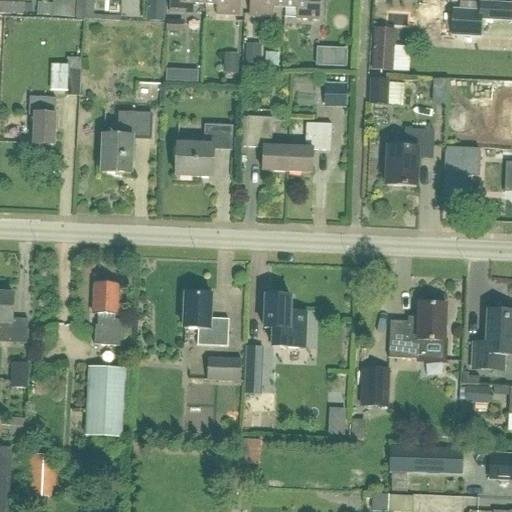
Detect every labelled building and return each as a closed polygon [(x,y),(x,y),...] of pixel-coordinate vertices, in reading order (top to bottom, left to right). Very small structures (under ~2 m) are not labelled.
[(0,0),(0,16),(13,17),(13,0),(0,0)] [(77,0),(76,22),(92,23),(93,0),(77,0)] [(163,0),(147,0),(146,23),(163,24),(163,0)] [(205,6),(205,0),(169,0),(169,14),(193,15),(194,6),(205,6)] [(205,0),(205,6),(216,7),(216,16),(240,18),(240,0),(205,0)] [(285,10),(285,0),(249,0),(249,18),(273,19),(273,10),(285,10)] [(285,0),(285,10),(296,11),(296,20),(320,21),(320,0),(285,0)] [(54,2),(53,18),(74,19),(74,3),(54,2)] [(37,17),(52,18),(52,6),(38,5),(37,17)] [(458,13),(479,15),(479,6),(459,5),(458,13)] [(452,13),(450,38),(478,40),(479,22),(501,23),(511,23),(511,7),(501,7),(479,6),(479,15),(458,13),(452,13)] [(183,24),(165,23),(165,33),(182,34),(183,24)] [(375,31),(372,72),(392,73),(395,33),(375,31)] [(261,50),(248,49),(247,65),(261,65),(261,50)] [(329,50),(329,68),(346,68),(347,50),(329,50)] [(226,59),(226,74),(239,75),(239,60),(226,59)] [(79,98),(81,61),(68,60),(66,98),(79,98)] [(48,65),(48,90),(63,90),(63,65),(48,65)] [(165,71),(165,84),(183,85),(184,72),(165,71)] [(387,107),(388,83),(371,82),(370,106),(387,107)] [(345,110),(346,86),(325,85),(324,109),(345,110)] [(55,148),(56,118),(54,118),(55,101),(30,100),(29,117),(34,117),(32,146),(55,148)] [(151,142),(153,116),(118,115),(117,137),(103,137),(101,175),(132,176),(133,141),(151,142)] [(287,174),(288,150),(272,150),(273,120),(248,119),(247,150),(263,151),(262,174),(287,174)] [(288,150),(287,174),(312,175),(313,152),(331,153),(332,127),(306,126),(305,151),(288,150)] [(232,153),(233,128),(205,127),(204,147),(178,146),(176,178),(213,180),(214,152),(232,153)] [(433,160),(434,134),(408,132),(407,150),(388,149),(386,188),(417,190),(418,159),(433,160)] [(445,153),(443,177),(479,179),(480,155),(445,153)] [(117,319),(119,290),(95,289),(93,318),(98,319),(97,331),(96,331),(95,347),(123,349),(125,323),(114,322),(114,319),(117,319)] [(285,299),(285,298),(282,295),(273,294),(270,297),(270,299),(265,298),(264,331),(272,331),(272,349),(304,351),(306,316),(290,315),(291,300),(285,299)] [(0,344),(27,346),(28,321),(12,321),(13,297),(0,296),(0,325),(0,326),(0,327),(0,344)] [(228,349),(229,322),(210,321),(211,297),(186,296),(185,330),(198,331),(198,348),(228,349)] [(446,307),(419,306),(419,319),(408,319),(407,327),(390,326),(388,360),(423,362),(424,343),(444,344),(446,307)] [(511,358),(511,319),(508,319),(508,315),(489,314),(487,347),(474,346),(473,371),(502,373),(503,358),(511,358)] [(424,343),(423,362),(443,363),(444,344),(424,343)] [(265,390),(265,354),(250,354),(250,390),(265,390)] [(240,384),(241,361),(207,360),(206,383),(240,384)] [(10,390),(27,390),(28,368),(11,367),(10,390)] [(121,441),(125,372),(89,369),(84,438),(121,441)] [(388,409),(390,371),(361,370),(359,408),(388,409)] [(468,375),(463,375),(462,387),(478,387),(478,380),(468,379),(468,375)] [(489,402),(490,391),(465,390),(465,401),(489,402)] [(275,433),(276,409),(248,408),(247,432),(275,433)] [(3,419),(2,438),(24,439),(25,420),(3,419)] [(363,444),(364,422),(351,422),(350,443),(363,444)] [(8,511),(11,451),(0,450),(0,511),(8,511)] [(389,474),(460,476),(460,452),(390,450),(389,474)] [(54,499),(57,458),(30,457),(27,498),(20,498),(19,511),(45,511),(46,498),(54,499)] [(490,472),(490,481),(511,482),(511,458),(491,457),(490,472)] [(406,495),(406,476),(391,476),(391,494),(406,495)] [(373,511),(388,511),(389,498),(374,497),(373,511)]
